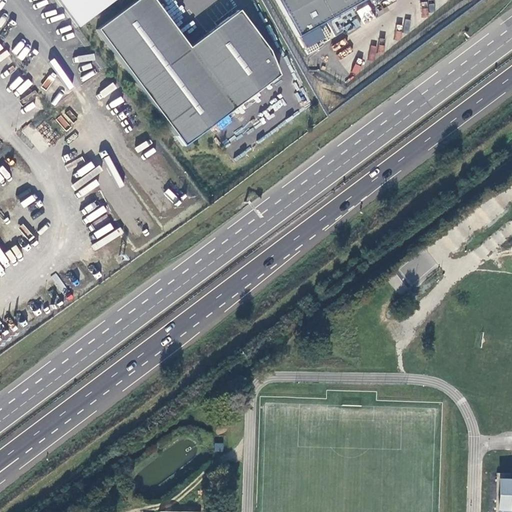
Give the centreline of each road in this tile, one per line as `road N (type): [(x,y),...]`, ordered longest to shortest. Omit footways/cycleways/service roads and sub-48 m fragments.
road 1 (trunk): [(511,37),(0,420)]
road 2 (trunk): [(31,437),(511,76)]
